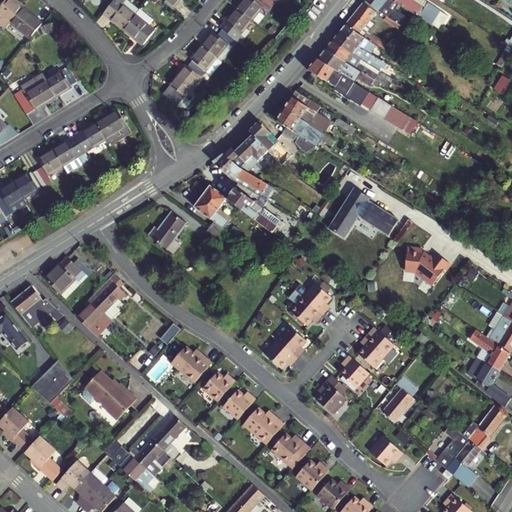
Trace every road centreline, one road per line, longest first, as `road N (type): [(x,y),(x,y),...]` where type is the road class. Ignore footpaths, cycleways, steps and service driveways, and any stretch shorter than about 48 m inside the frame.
road 1 (residential): [(94,222),(154,292),(286,396)]
road 2 (tertiary): [(191,162),(262,103),(350,0)]
road 3 (residential): [(286,396),(357,465),(405,498),(435,477)]
road 4 (residential): [(0,158),(125,81)]
road 5 (residential): [(125,81),(214,0)]
